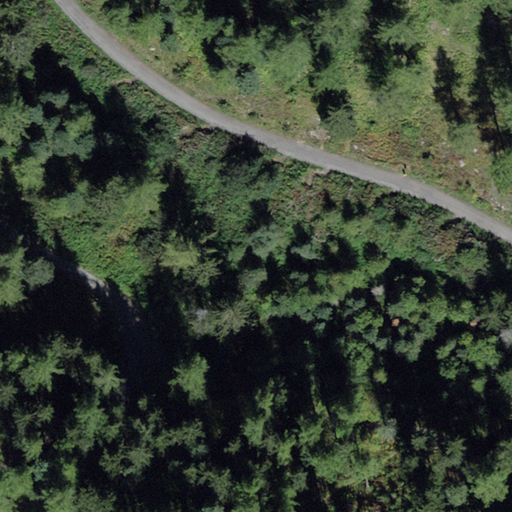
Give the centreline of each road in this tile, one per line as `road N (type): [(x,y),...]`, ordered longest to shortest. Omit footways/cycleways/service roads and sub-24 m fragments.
road 1 (track): [(511,418),(486,433),(180,401),(144,368),(134,307),(11,235),(0,220)]
road 2 (track): [(65,0),(169,91),(209,113),(271,143),(436,197),(511,237)]
